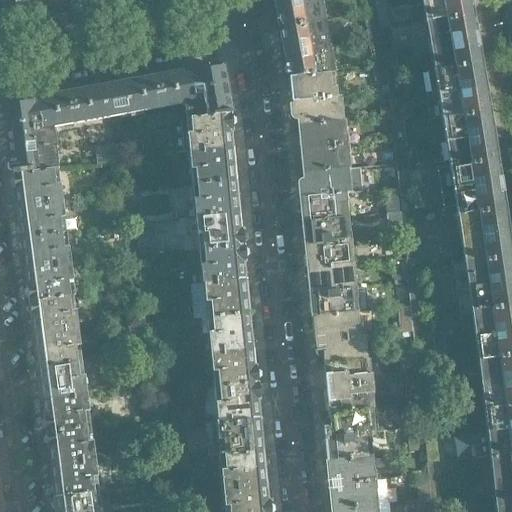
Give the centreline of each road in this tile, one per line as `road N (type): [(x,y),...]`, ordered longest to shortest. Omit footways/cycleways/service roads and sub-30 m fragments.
road 1 (residential): [(240,34),(295,511)]
road 2 (residential): [(0,72),(240,34)]
road 3 (residential): [(21,511),(0,343)]
